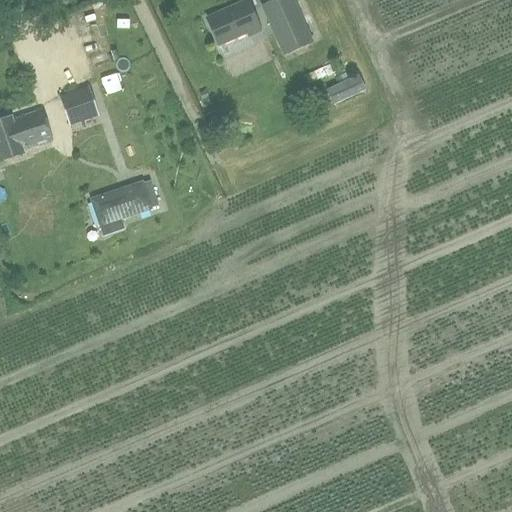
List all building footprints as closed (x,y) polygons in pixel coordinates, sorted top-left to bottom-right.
[(245,30),(247,34),(259,29),(246,0),(241,0),(205,16),(216,43),(245,30)] [(313,42),(293,0),(276,0),(261,7),(262,9),(274,36),(283,56),(313,42)] [(204,50),(183,59),(186,67),(208,58),(204,50)] [(326,90),(332,105),(363,92),(356,77),(326,90)] [(84,87),(58,96),(67,124),(94,115),(84,87)] [(0,118),(0,158),(23,151),(22,148),(49,138),(38,108),(11,117),(10,115),(0,118)] [(91,200),(100,227),(151,210),(151,207),(158,205),(150,180),(91,200)] [(9,201),(17,248),(39,245),(31,197),(9,201)]
